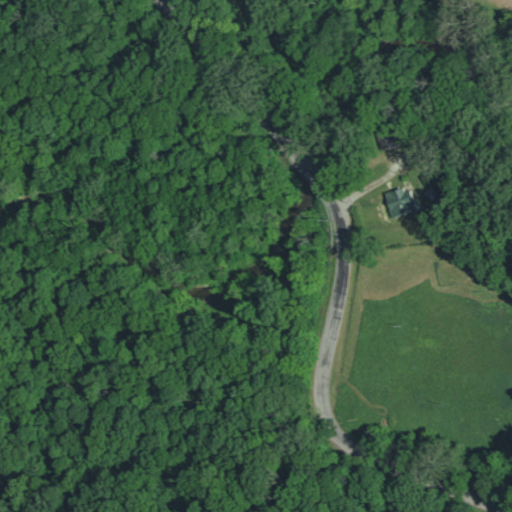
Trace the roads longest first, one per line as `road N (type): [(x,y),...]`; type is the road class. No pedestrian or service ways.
road 1 (residential): [(505,511),(388,460),(334,424),(325,394),(346,249),(335,205)]
road 2 (residential): [(299,155),(161,0)]
